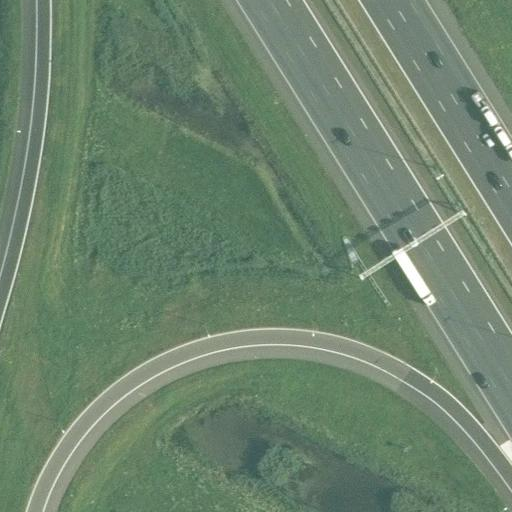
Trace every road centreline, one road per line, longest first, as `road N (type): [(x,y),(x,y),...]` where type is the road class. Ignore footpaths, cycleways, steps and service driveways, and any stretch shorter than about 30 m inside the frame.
road 1 (motorway): [(35,511),(63,453),(122,389),(198,349),(271,338),(334,346),(416,381),(471,427),(511,479)]
road 2 (motorway): [(269,0),(511,387)]
road 3 (motorway): [(43,0),(36,140),(0,298)]
road 4 (motorway): [(511,192),(391,0)]
